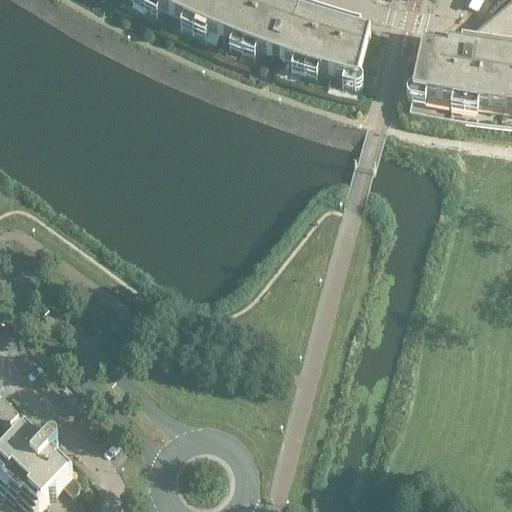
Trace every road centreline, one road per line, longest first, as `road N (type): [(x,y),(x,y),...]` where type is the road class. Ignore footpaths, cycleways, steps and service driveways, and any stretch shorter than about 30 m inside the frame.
road 1 (secondary): [(181,441),(0,260)]
road 2 (secondary): [(0,296),(159,465)]
road 3 (residential): [(111,479),(0,362)]
road 4 (residential): [(331,0),(410,23),(445,17),(451,0)]
